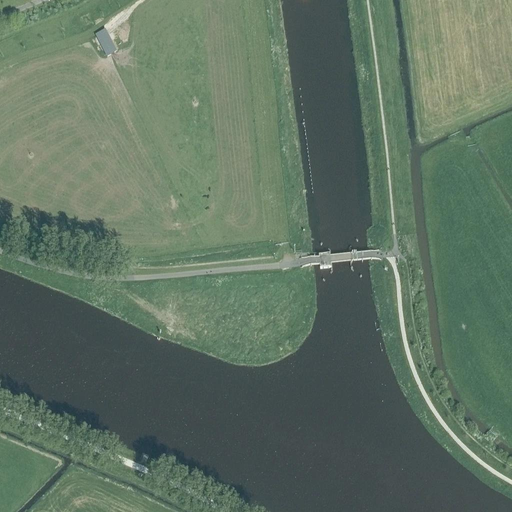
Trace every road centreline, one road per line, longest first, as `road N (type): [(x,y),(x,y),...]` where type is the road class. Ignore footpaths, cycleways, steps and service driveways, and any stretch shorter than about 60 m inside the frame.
road 1 (unclassified): [(0,250),(104,278),(395,254)]
road 2 (unclassified): [(0,410),(150,472),(223,511)]
